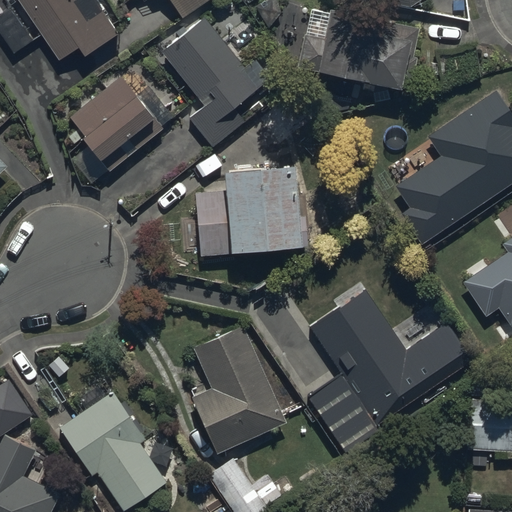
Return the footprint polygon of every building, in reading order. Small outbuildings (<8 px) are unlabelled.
[(0,27),(17,52),(43,34),(61,60),(79,48),(86,58),(120,34),(96,0),(82,0),(79,2),(77,0),(12,0),(0,8),(0,27)] [(171,0),(184,19),(211,0),(171,0)] [(384,84),(403,90),(412,45),(417,46),(421,30),(331,11),(325,40),(306,36),(299,66),(384,84)] [(164,51),(206,106),(189,119),(210,146),(244,119),(234,107),(271,78),(257,60),(246,69),(206,18),(164,51)] [(91,184),(110,169),(112,171),(164,130),(161,126),(174,117),(139,72),(127,82),(122,76),(70,117),(91,144),(72,159),(91,184)] [(255,117),(279,147),(316,117),(292,88),(255,117)] [(402,215),(421,245),(511,183),(511,112),(498,92),(430,137),(442,155),(396,186),(411,209),(402,215)] [(0,176),(9,168),(0,158),(0,176)] [(195,192),(201,256),(306,247),(299,168),(227,174),(228,189),(195,192)] [(511,319),(511,241),(476,266),(481,274),(465,285),(486,315),(501,304),(511,319)] [(368,288),(308,326),(342,377),(309,398),(345,454),(382,431),(377,423),(473,363),(447,322),(405,348),(368,288)] [(288,424),(245,324),(194,346),(212,387),(191,396),(217,455),(288,424)] [(8,377),(0,381),(0,433),(31,415),(8,377)] [(115,392),(62,427),(94,475),(96,473),(122,511),(123,511),(168,483),(142,443),(147,440),(131,416),(136,412),(127,400),(122,403),(115,392)] [(470,449),(511,450),(511,410),(471,409),(470,449)] [(0,511),(52,511),(61,495),(24,477),(38,450),(5,434),(0,443),(0,511)] [(231,457),(205,476),(231,511),(260,511),(268,507),(231,457)] [(101,511),(94,501),(75,511),(101,511)]
